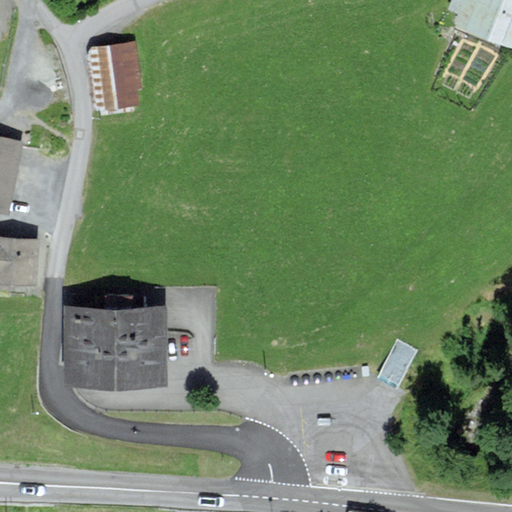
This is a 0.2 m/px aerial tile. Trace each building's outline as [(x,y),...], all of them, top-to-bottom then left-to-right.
[(511,0),(450,0),(449,5),(460,10),(456,19),(511,40),(511,0)] [(132,39),(89,46),(98,103),(136,97),(134,83),(139,82),(132,39)] [(19,139),(0,134),(0,201),(6,203),(19,139)] [(36,237),(0,234),(0,275),(33,278),(36,237)] [(68,374),(162,373),(162,302),(68,302),(68,374)] [(380,373),(400,381),(415,343),(396,335),(380,373)]
